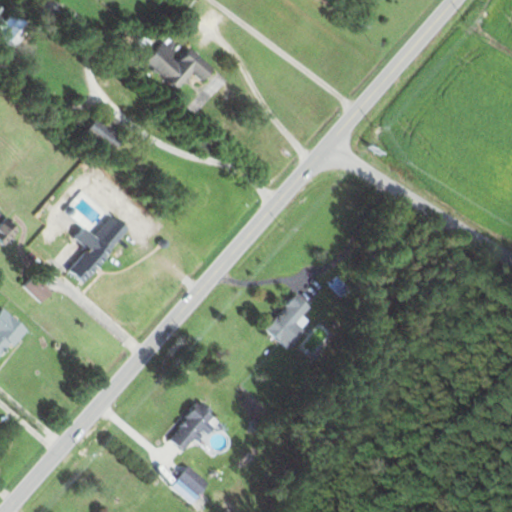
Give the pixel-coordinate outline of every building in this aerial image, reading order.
[(21,26),(1,14),(3,12),(0,10),(0,40),(9,46),(21,26)] [(141,62),(173,91),(189,74),(197,81),(209,69),(186,49),(177,59),(159,43),(141,62)] [(116,137),(91,119),(80,134),(105,152),(116,137)] [(78,284),(124,230),(108,216),(90,237),(78,227),(70,237),(83,249),(64,272),(78,284)] [(0,244),(13,233),(1,220),(0,220),(0,244)] [(297,316),(305,307),(289,294),(260,330),(283,349),(305,322),(297,316)] [(0,359),(22,326),(0,311),(0,359)] [(215,420),(193,403),(163,440),(179,453),(197,431),(203,435),(215,420)] [(203,485),(185,467),(173,478),(191,497),(203,485)]
